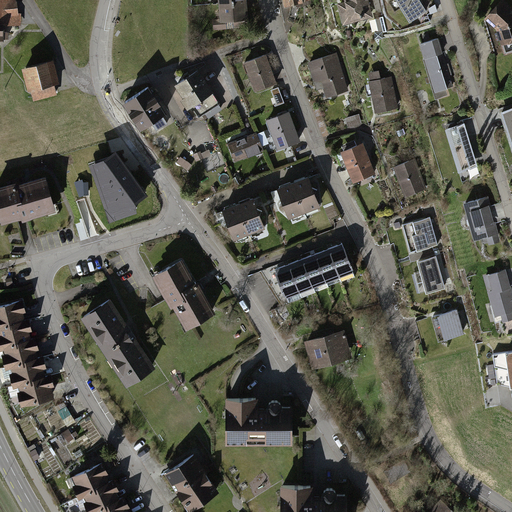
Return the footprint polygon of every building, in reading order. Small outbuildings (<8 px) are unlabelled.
[(9,0),(0,0),(0,37),(6,38),(7,31),(2,31),(2,24),(18,24),(18,12),(2,12),(2,2),(9,2),(9,0)] [(352,19),(370,15),(366,0),(347,0),(348,2),(341,4),(344,16),(343,16),(345,23),(353,21),(352,19)] [(382,12),(379,0),(373,0),(377,13),(382,12)] [(397,0),(410,19),(426,9),(427,8),(421,0),(397,0)] [(244,1),(221,3),(221,11),(224,11),(225,20),(234,19),(234,26),(248,25),(248,17),(246,17),(244,1)] [(511,9),(502,1),(487,17),(498,28),(506,52),(511,50),(511,9)] [(300,7),(299,4),(292,6),(288,19),(294,22),(300,7)] [(387,31),(383,16),(376,18),(379,31),(374,31),(375,38),(383,38),(382,31),(387,31)] [(222,20),(214,20),(215,28),(222,27),(222,20)] [(438,38),(421,43),(435,91),(452,85),(438,38)] [(331,54),(310,61),(317,84),(323,82),(327,95),(347,89),(339,63),(334,64),(331,54)] [(275,83),(265,55),(246,62),(256,89),(275,83)] [(48,61),(26,67),(31,89),(40,87),(42,96),(55,93),(48,61)] [(379,70),(370,72),(372,81),(370,81),(371,81),(374,94),(373,94),(377,111),(397,107),(391,80),(387,80),(385,77),(380,78),(379,70)] [(219,103),(197,71),(190,75),(183,79),(183,80),(177,84),(199,116),(205,112),(208,117),(220,109),(218,104),(219,103)] [(164,112),(148,87),(125,101),(142,127),(151,121),(157,129),(167,123),(161,114),(164,112)] [(277,105),(285,103),(279,87),(272,90),(277,105)] [(511,107),(502,111),(511,143),(511,107)] [(300,139),(289,109),(266,118),(267,119),(264,120),(267,130),(270,128),(277,147),(300,139)] [(358,115),(347,118),(349,125),(360,122),(358,115)] [(464,123),(448,128),(461,170),(477,165),(464,123)] [(264,131),(257,133),(262,145),(269,142),(264,131)] [(257,133),(257,132),(228,143),(235,160),(255,152),(256,155),(264,152),(262,145),(257,133)] [(343,152),(337,154),(342,166),(348,164),(354,179),(373,171),(363,146),(358,148),(355,141),(348,144),(350,148),(343,151),(343,152)] [(141,188),(117,155),(95,162),(98,171),(95,172),(110,212),(118,209),(119,214),(136,208),(135,200),(131,195),(141,188)] [(193,165),(180,156),(176,162),(189,171),(193,165)] [(409,160),(395,166),(395,167),(396,167),(401,179),(400,179),(406,195),(425,188),(415,162),(411,164),(409,160)] [(15,183),(0,187),(0,211),(1,215),(4,214),(6,219),(27,212),(28,215),(48,209),(47,206),(52,204),(47,186),(48,186),(45,177),(20,185),(16,187),(15,183)] [(304,210),(319,205),(315,194),(317,189),(312,187),(308,177),(293,182),(304,210)] [(304,210),(293,182),(278,188),(283,199),(280,204),(285,206),(289,216),(304,210)] [(250,231),(265,226),(261,216),(263,210),(258,208),(252,194),(238,199),(250,231)] [(501,240),(488,194),(463,201),(473,238),(483,235),(485,243),(489,242),(489,243),(501,240)] [(238,199),(222,205),(227,220),(225,225),(230,227),(234,237),(250,231),(238,199)] [(438,243),(430,215),(402,222),(410,250),(438,243)] [(342,243),(329,248),(340,276),(353,270),(342,243)] [(340,276),(329,248),(316,253),(326,281),(340,276)] [(326,281),(316,253),(302,258),(313,286),(326,281)] [(436,253),(417,258),(426,291),(445,286),(436,253)] [(313,286),(302,258),(289,263),(300,291),(313,286)] [(191,277),(181,260),(170,267),(169,266),(158,272),(161,278),(159,279),(169,298),(171,296),(184,319),(187,318),(190,323),(202,316),(212,310),(201,290),(199,291),(196,285),(197,285),(195,281),(194,282),(191,277)] [(300,291),(289,263),(276,268),(287,296),(300,291)] [(511,309),(511,296),(505,270),(486,275),(496,314),(511,309)] [(128,329),(109,299),(84,315),(90,325),(93,324),(103,339),(101,341),(111,356),(113,355),(124,370),(121,372),(127,382),(152,365),(133,336),(131,337),(127,330),(128,329)] [(24,309),(21,300),(0,305),(0,326),(23,321),(20,310),(24,309)] [(462,332),(456,309),(433,316),(440,339),(462,332)] [(23,321),(0,326),(0,331),(1,335),(0,335),(0,347),(6,346),(29,340),(26,329),(30,328),(27,320),(23,321)] [(345,327),(304,338),(312,366),(352,355),(345,327)] [(29,340),(6,346),(8,354),(4,355),(7,366),(13,364),(36,358),(33,348),(37,347),(34,338),(29,340)] [(235,350),(231,343),(217,351),(221,358),(235,350)] [(511,385),(511,350),(493,353),(495,365),(508,368),(511,386),(511,385)] [(42,357),(36,358),(13,364),(15,372),(12,373),(14,384),(21,383),(43,377),(41,366),(44,365),(42,357)] [(59,357),(47,363),(53,376),(65,370),(59,357)] [(43,377),(21,383),(23,391),(19,392),(22,403),(51,396),(49,385),(52,384),(50,375),(43,377)] [(225,440),(292,440),(292,402),(282,402),(282,400),(277,396),(273,396),(269,399),(269,401),(267,401),(267,406),(258,406),(258,393),(225,392),(225,440)] [(74,438),(68,429),(63,433),(69,441),(74,438)] [(201,466),(193,454),(183,460),(184,461),(175,467),(173,464),(164,470),(169,478),(171,477),(186,501),(184,502),(189,510),(194,507),(193,505),(206,496),(216,489),(205,472),(203,472),(200,467),(201,466)] [(404,461),(386,471),(390,480),(409,470),(404,461)] [(106,471),(102,463),(75,475),(79,483),(75,485),(80,495),(86,492),(107,483),(103,473),(106,471)] [(252,488),(240,470),(230,476),(242,494),(252,488)] [(107,483),(86,492),(90,500),(86,502),(90,511),(97,509),(118,499),(113,490),(117,488),(113,480),(107,483)] [(280,511),(347,511),(347,490),(337,490),(336,487),(332,484),(328,484),(325,486),(323,489),(322,489),(322,494),(313,494),(313,481),(280,481),(280,511)] [(118,499),(97,509),(98,511),(126,511),(124,506),(128,505),(124,497),(118,499)] [(455,511),(444,502),(437,510),(435,507),(430,511),(455,511)]
